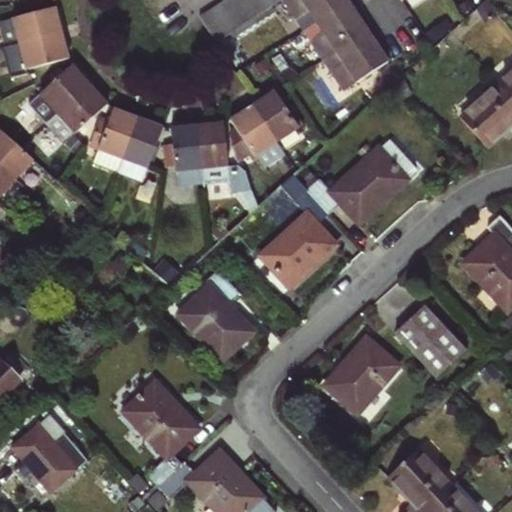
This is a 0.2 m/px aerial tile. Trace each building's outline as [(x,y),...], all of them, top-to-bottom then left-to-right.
[(237,0),(226,0),(222,3),(240,28),(251,21),(237,0)] [(251,0),(237,0),(251,21),(261,14),(251,0)] [(267,0),(251,0),(261,14),(272,7),(267,0)] [(283,0),(303,30),(347,0),(283,0)] [(348,0),(347,0),(303,30),(324,61),(369,31),(348,0)] [(222,3),(211,10),(228,36),(240,28),(222,3)] [(64,33),(57,8),(0,23),(0,28),(5,48),(64,33)] [(228,36),(211,10),(200,18),(217,43),(228,36)] [(369,31),(324,61),(344,92),(389,62),(369,31)] [(19,80),(29,77),(28,71),(71,60),(64,33),(5,48),(12,74),(17,73),(19,80)] [(91,83),(74,65),(30,105),(47,123),(91,83)] [(401,79),(395,71),(386,79),(392,88),(401,79)] [(511,73),(500,84),(511,98),(511,73)] [(109,104),(91,83),(47,123),(65,144),(109,104)] [(511,98),(500,84),(462,118),(488,147),(511,126),(511,98)] [(275,91),(253,105),(284,151),(304,138),(300,129),(288,111),(275,91)] [(253,105),(230,119),(245,143),(255,159),(258,157),(263,165),(284,151),(253,105)] [(288,111),(300,129),(305,126),(294,108),(288,111)] [(140,118),(115,109),(110,121),(101,119),(89,148),(99,151),(123,161),(140,118)] [(140,118),(123,161),(119,173),(144,183),(164,127),(140,118)] [(224,122),(198,125),(204,184),(230,181),(224,122)] [(171,127),(173,145),(177,172),(178,187),(204,184),(198,125),(171,127)] [(0,131),(0,164),(17,180),(34,160),(1,130),(0,131)] [(321,180),(309,191),(331,215),(343,204),(361,224),(420,170),(392,139),(332,192),(321,180)] [(255,159),(245,143),(239,146),(249,163),(255,159)] [(177,172),(173,145),(163,147),(166,173),(177,172)] [(123,161),(99,151),(92,170),(116,179),(119,173),(123,161)] [(0,198),(17,180),(0,164),(0,198)] [(320,225),(331,215),(309,191),(297,202),(309,214),(262,256),(290,288),(337,245),(320,225)] [(496,236),(466,264),(510,311),(511,308),(511,252),(511,251),(511,250),(511,227),(502,216),(489,228),(496,236)] [(210,286),(180,315),(221,361),(254,332),(231,307),(242,295),(220,271),(208,282),(210,286)] [(425,307),(397,334),(439,377),(466,351),(425,307)] [(367,340),(327,386),(360,414),(400,367),(367,340)] [(0,400),(18,381),(0,363),(0,400)] [(149,475),(160,487),(184,464),(174,453),(200,429),(157,383),(125,411),(168,458),(149,475)] [(51,416),(39,426),(78,470),(89,461),(51,416)] [(78,470),(39,426),(14,448),(52,492),(78,470)] [(427,511),(454,488),(420,451),(391,478),(414,504),(410,508),(413,511),(427,511)] [(197,474),(186,462),(184,464),(160,487),(171,500),(190,483),(217,511),(276,511),(221,452),(197,474)] [(475,511),(454,488),(427,511),(475,511)]
